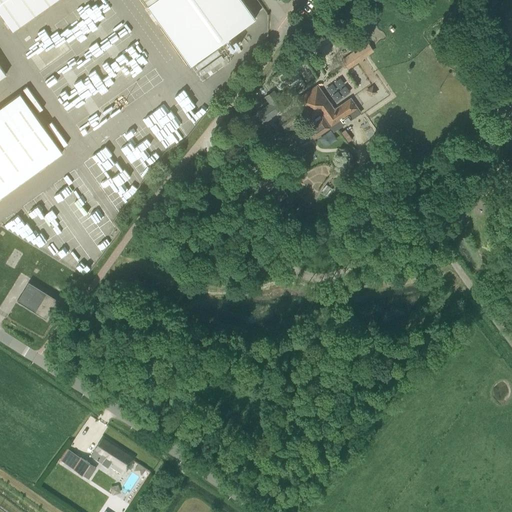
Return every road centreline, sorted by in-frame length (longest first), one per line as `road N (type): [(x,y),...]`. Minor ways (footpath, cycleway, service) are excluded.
road 1 (unclassified): [(511,343),(434,242),(383,233),(338,275),(296,273),(197,146)]
road 2 (unclassified): [(259,511),(0,336)]
